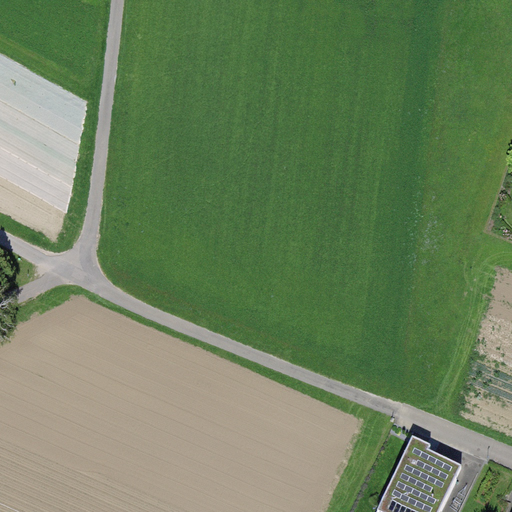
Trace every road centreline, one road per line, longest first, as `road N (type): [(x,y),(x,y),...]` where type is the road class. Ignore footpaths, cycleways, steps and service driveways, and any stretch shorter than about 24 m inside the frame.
road 1 (residential): [(511,458),(71,273),(92,235),(121,0)]
road 2 (track): [(0,303),(71,273),(0,237)]
